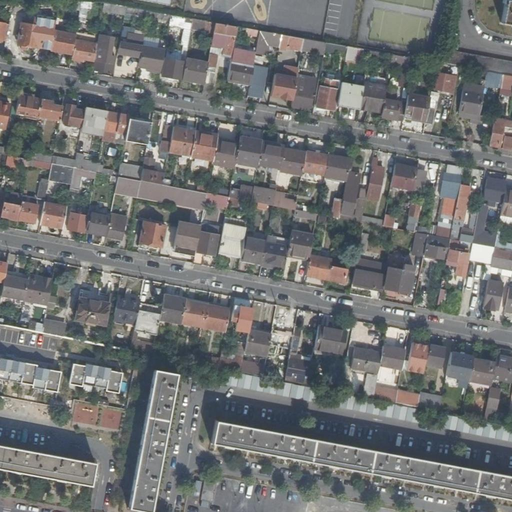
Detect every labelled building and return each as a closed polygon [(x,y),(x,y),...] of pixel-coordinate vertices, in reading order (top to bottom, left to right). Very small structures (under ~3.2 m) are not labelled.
[(511,3),(511,4),(511,0),(492,0),(501,2),(497,25),(511,27),(511,3)] [(77,22),(84,23),(86,9),(79,8),(77,22)] [(170,12),(148,8),(148,14),(169,18),(170,12)] [(183,59),(185,59),(185,56),(191,26),(193,16),(170,12),(169,18),(169,20),(175,21),(174,25),(183,27),(179,42),(182,43),(179,58),(165,55),(162,73),(179,76),(183,59)] [(217,53),(231,56),(233,45),(237,24),(214,20),(213,30),(207,60),(203,81),(212,83),(215,69),(214,68),(217,53)] [(0,38),(5,40),(8,23),(0,21),(0,38)] [(36,23),(25,21),(22,21),(18,42),(39,45),(42,24),(36,23)] [(261,41),(279,45),(279,44),(281,32),(258,28),(258,33),(256,40),(261,41)] [(50,48),(72,52),(75,36),(76,33),(54,29),(50,48)] [(281,32),(279,44),(302,48),(303,43),(304,36),(281,32)] [(81,55),(94,58),(96,49),(97,44),(97,41),(75,36),(72,52),(71,57),(80,58),(81,55)] [(303,43),(325,47),(327,40),(304,36),(303,43)] [(325,47),(325,49),(336,50),(337,49),(338,42),(327,40),(325,47)] [(138,55),(140,55),(142,44),(121,42),(117,62),(128,64),(127,70),(135,71),(138,55)] [(348,44),(338,42),(337,49),(347,50),(348,44)] [(97,44),(96,49),(98,50),(94,68),(111,71),(115,53),(109,52),(110,46),(97,44)] [(146,69),(159,72),(164,48),(142,44),(140,55),(138,65),(146,66),(146,69)] [(351,44),(348,44),(347,50),(346,57),(352,58),(354,45),(351,44)] [(249,82),(253,61),(254,54),(255,50),(233,45),(231,56),(227,78),(249,82)] [(511,59),(447,47),(444,61),(459,64),(488,69),(503,72),(511,73),(511,59)] [(380,50),(370,48),(369,55),(379,57),(380,50)] [(392,52),(380,50),(379,57),(391,60),(392,52)] [(415,56),(392,52),(391,60),(404,62),(414,64),(415,56)] [(254,62),(248,93),(256,94),(260,75),(261,65),(255,64),(256,59),(261,60),(262,55),(259,55),(254,54),(253,61),(254,62)] [(181,78),(203,81),(207,60),(185,56),(185,59),(181,78)] [(434,88),(454,92),(457,74),(442,71),(444,61),(437,60),(434,78),(436,79),(434,88)] [(292,98),(298,66),(290,64),(288,75),(281,73),(280,79),(278,88),(277,95),(292,98)] [(292,98),(291,104),(311,107),(318,69),(298,66),(292,98)] [(411,81),(412,69),(403,68),(401,79),(411,81)] [(495,79),(501,81),(503,72),(488,69),(486,78),(495,79)] [(511,73),(503,72),(501,81),(511,82),(511,73)] [(316,105),(325,106),(331,76),(327,76),(325,75),(323,84),(320,84),(316,105)] [(331,76),(325,106),(334,108),(339,78),(331,76)] [(337,102),(359,106),(359,105),(363,83),(342,79),(337,102)] [(359,105),(382,109),(384,97),(387,83),(364,79),(363,83),(359,105)] [(202,91),(210,93),(212,83),(203,81),(202,91)] [(459,109),(480,113),(483,91),(480,90),(463,87),(459,109)] [(38,114),(41,97),(19,93),(15,111),(37,115),(38,114)] [(426,117),(428,107),(430,96),(409,93),(407,101),(404,114),(404,117),(413,119),(414,115),(426,117)] [(59,117),(62,101),(41,97),(38,114),(59,117)] [(407,101),(384,97),(382,109),(381,114),(390,115),(389,118),(396,119),(397,116),(404,117),(404,114),(407,101)] [(0,124),(5,125),(9,100),(0,99),(0,124)] [(82,125),(85,108),(74,106),(75,104),(67,102),(63,121),(82,125)] [(102,134),(107,109),(85,106),(85,108),(82,125),(81,130),(102,134)] [(426,117),(426,121),(432,122),(435,108),(428,107),(426,117)] [(124,137),(128,115),(129,113),(107,109),(102,134),(116,136),(115,141),(123,142),(124,137)] [(147,141),(151,119),(128,115),(124,137),(147,141)] [(490,144),(500,146),(504,124),(509,125),(510,118),(495,116),(490,144)] [(168,149),(173,124),(166,123),(160,149),(168,151),(168,149)] [(189,153),(194,128),(173,124),(168,149),(189,153)] [(216,137),(217,132),(194,128),(189,153),(212,157),(216,137)] [(502,146),(511,148),(511,146),(511,134),(505,133),(502,146)] [(251,167),(256,137),(240,134),(239,141),(234,164),(240,165),(251,167)] [(234,164),(239,141),(216,137),(212,157),(211,160),(234,164)] [(258,160),(261,140),(262,138),(256,137),(251,167),(256,168),(258,160)] [(282,146),(283,144),(261,140),(258,160),(279,164),(282,146)] [(302,170),(305,150),(282,146),(279,164),(278,169),(301,173),(302,170)] [(323,174),(328,152),(328,150),(306,146),(305,150),(302,170),(323,174)] [(8,147),(7,153),(19,155),(29,157),(30,151),(8,147)] [(77,150),(75,159),(74,165),(96,170),(97,162),(98,159),(84,157),(84,152),(77,150)] [(29,157),(51,161),(52,155),(30,151),(29,157)] [(347,171),(350,156),(328,152),(323,174),(323,175),(346,179),(347,171)] [(4,163),(8,164),(17,166),(18,162),(19,155),(7,153),(4,163)] [(143,164),(140,178),(162,182),(164,170),(156,168),(156,166),(153,165),(154,156),(144,154),(143,164)] [(18,162),(28,164),(29,157),(19,155),(18,162)] [(52,155),(51,161),(74,165),(75,159),(52,155)] [(366,195),(378,197),(384,166),(378,165),(379,157),(374,156),(366,195)] [(28,164),(49,168),(51,161),(29,157),(28,164)] [(138,178),(140,178),(143,164),(120,160),(118,174),(138,178)] [(51,161),(49,168),(72,173),(74,165),(51,161)] [(413,179),(416,166),(395,162),(391,183),(412,187),(413,179)] [(74,165),(72,173),(70,186),(78,188),(81,174),(94,177),(96,170),(74,165)] [(422,167),(416,166),(413,179),(420,180),(422,167)] [(457,198),(460,181),(458,180),(460,173),(443,170),(439,194),(457,198)] [(362,214),(363,206),(356,205),(355,212),(350,211),(357,180),(360,180),(361,174),(347,171),(346,179),(342,198),(339,216),(361,220),(362,214)] [(138,178),(118,174),(116,180),(116,183),(136,187),(138,178)] [(502,200),(505,186),(506,180),(486,176),(482,195),(489,197),(488,203),(497,205),(498,199),(502,200)] [(140,178),(139,184),(161,188),(162,182),(140,178)] [(43,197),(46,182),(39,181),(36,196),(43,197)] [(196,181),(195,188),(206,190),(207,183),(196,181)] [(469,183),(460,181),(457,198),(453,217),(452,221),(449,236),(456,238),(458,224),(458,221),(458,217),(462,218),(469,183)] [(162,182),(161,188),(182,193),(182,192),(183,186),(162,182)] [(230,188),(228,195),(251,199),(252,189),(253,186),(231,182),(230,188)] [(268,182),(266,191),(274,193),(275,189),(276,183),(268,182)] [(182,192),(205,196),(205,195),(206,190),(195,188),(183,186),(182,192)] [(219,186),(218,192),(228,195),(230,188),(219,186)] [(511,187),(505,186),(502,200),(500,211),(511,213),(511,187)] [(1,214),(17,218),(17,217),(22,192),(9,189),(7,198),(4,198),(1,214)] [(252,189),(251,199),(272,203),(273,195),(274,193),(266,191),(252,189)] [(206,190),(205,195),(227,200),(228,195),(218,192),(206,190)] [(22,192),(17,217),(34,220),(37,202),(34,202),(35,194),(22,192)] [(363,206),(366,195),(359,194),(356,205),(363,206)] [(273,195),(272,203),(295,207),(296,202),(296,199),(282,196),(273,195)] [(335,197),(332,214),(339,216),(342,198),(335,197)] [(40,221),(62,225),(66,204),(44,200),(40,221)] [(411,229),(412,223),(414,215),(416,215),(419,202),(409,200),(404,228),(411,229)] [(484,203),(478,201),(476,216),(474,229),(479,229),(484,203)] [(67,226),(85,229),(85,228),(88,210),(89,206),(82,205),(81,212),(78,211),(70,209),(67,226)] [(307,210),(295,207),(293,215),(315,218),(316,211),(307,210)] [(85,228),(107,232),(110,214),(88,210),(85,228)] [(107,232),(106,234),(122,237),(126,221),(125,220),(126,214),(111,211),(110,214),(107,232)] [(384,218),(383,224),(392,226),(394,214),(385,213),(384,218)] [(362,214),(361,220),(364,220),(383,224),(384,218),(362,214)] [(474,229),(476,216),(471,215),(468,228),(461,227),(459,238),(471,241),(474,229)] [(161,244),(166,222),(144,218),(140,239),(149,241),(161,244)] [(433,233),(449,236),(452,221),(436,218),(433,233)] [(200,224),(177,220),(172,246),(195,250),(199,229),(200,224)] [(427,232),(428,226),(412,223),(411,229),(416,230),(427,232)] [(229,248),(241,250),(243,236),(245,228),(223,224),(218,248),(228,250),(229,248)] [(193,261),(202,263),(204,251),(215,253),(218,232),(199,229),(195,250),(195,253),(193,261)] [(483,230),(479,229),(474,229),(471,241),(479,242),(480,235),(482,236),(483,230)] [(286,252),(308,257),(308,252),(312,234),(290,230),(288,242),(286,252)] [(423,253),(427,232),(416,230),(412,251),(423,253)] [(368,232),(362,231),(358,250),(364,251),(368,232)] [(433,233),(427,232),(423,253),(445,258),(449,236),(433,233)] [(496,233),(495,238),(494,245),(502,247),(504,235),(496,233)] [(478,250),(492,253),(494,245),(495,238),(482,236),(480,235),(479,242),(478,246),(478,250)] [(239,258),(260,262),(265,240),(243,236),(241,250),(239,258)] [(455,247),(456,238),(449,236),(445,258),(461,261),(458,273),(465,275),(468,262),(465,261),(467,247),(463,246),(462,248),(455,247)] [(260,264),(284,267),(286,252),(288,242),(265,239),(265,240),(260,262),(260,264)] [(492,253),(492,256),(511,259),(511,250),(511,248),(502,247),(494,245),(492,253)] [(305,272),(328,276),(331,256),(308,252),(308,257),(305,272)] [(331,256),(328,276),(343,280),(346,260),(345,260),(345,258),(331,256)] [(352,281),(382,288),(383,285),(386,265),(387,262),(357,256),(352,281)] [(386,265),(383,285),(398,288),(408,290),(413,265),(403,263),(402,268),(386,265)] [(489,271),(482,304),(497,307),(504,274),(489,271)] [(25,297),(29,277),(5,273),(3,280),(1,293),(25,297)] [(50,294),(53,279),(43,277),(42,277),(29,275),(29,277),(25,297),(48,302),(50,294)] [(104,323),(110,292),(81,286),(75,317),(104,323)] [(140,300),(140,297),(118,293),(114,317),(136,321),(139,306),(140,300)] [(182,321),(187,297),(173,294),(172,296),(164,294),(162,302),(162,304),(160,311),(159,317),(182,321)] [(204,325),(208,301),(187,297),(182,321),(204,325)] [(140,300),(139,306),(160,311),(162,304),(140,300)] [(226,329),(230,306),(208,301),(204,325),(226,329)] [(249,326),(253,305),(234,302),(232,315),(238,316),(237,318),(241,318),(239,327),(248,329),(249,326)] [(160,311),(139,306),(136,321),(134,327),(156,331),(159,317),(160,311)] [(31,319),(29,327),(42,330),(44,322),(31,319)] [(42,330),(62,334),(64,323),(45,319),(44,322),(42,330)] [(344,329),(318,323),(314,345),(340,351),(344,329)] [(269,343),(271,331),(249,326),(248,329),(246,342),(245,347),(245,349),(267,353),(269,343)] [(293,336),(294,333),(272,329),(271,331),(269,343),(291,347),(293,336)] [(132,337),(130,348),(136,349),(142,350),(144,344),(144,339),(132,337)] [(423,363),(427,344),(412,341),(408,360),(423,363)] [(444,346),(428,342),(424,363),(440,365),(444,346)] [(401,368),(405,348),(383,344),(381,351),(379,363),(401,368)] [(379,363),(381,351),(354,345),(350,367),(377,372),(379,363)] [(469,378),(473,357),(473,354),(451,349),(446,373),(469,378)] [(511,370),(511,355),(497,352),(493,376),(510,379),(511,370)] [(220,357),(219,365),(240,369),(243,357),(232,355),(232,358),(226,357),(220,356),(220,357)] [(208,356),(207,363),(219,365),(220,357),(208,356)] [(289,356),(286,373),(308,376),(308,375),(311,360),(309,359),(305,359),(300,358),(289,356)] [(490,382),(494,361),(473,357),(469,378),(490,382)] [(59,392),(63,372),(38,367),(39,365),(2,358),(1,360),(0,359),(0,378),(35,385),(35,387),(59,392)] [(122,387),(125,367),(113,365),(113,363),(88,358),(88,360),(76,358),(72,378),(84,380),(85,378),(110,382),(109,385),(122,387)] [(128,504),(152,508),(178,371),(153,366),(128,504)] [(386,382),(385,383),(388,383),(391,371),(378,368),(375,379),(386,382)] [(227,369),(225,382),(315,400),(318,387),(227,369)] [(307,383),(320,385),(322,378),(308,375),(308,376),(307,383)] [(489,385),(483,418),(492,419),(495,406),(496,405),(499,387),(489,385)] [(374,389),(372,396),(396,400),(397,391),(385,389),(384,390),(374,389)] [(419,391),(417,404),(440,409),(442,396),(419,391)] [(342,392),(340,405),(418,420),(420,407),(342,392)] [(73,401),(71,422),(96,425),(98,404),(73,401)] [(511,425),(445,412),(442,425),(511,439),(511,425)] [(511,472),(216,418),(212,441),(511,496),(511,472)] [(0,466),(91,484),(95,460),(0,442),(0,466)] [(213,499),(218,478),(206,476),(202,497),(213,499)] [(305,511),(368,511),(307,502),(305,511)]
